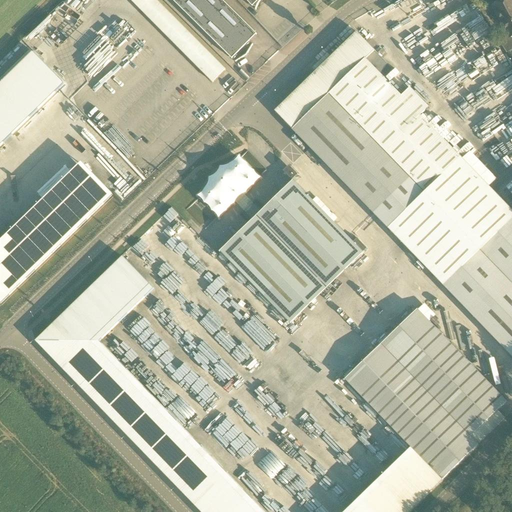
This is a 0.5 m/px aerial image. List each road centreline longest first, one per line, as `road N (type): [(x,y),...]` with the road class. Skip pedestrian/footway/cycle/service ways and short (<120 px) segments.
road 1 (unclassified): [(511,378),(242,110)]
road 2 (tertiary): [(9,330),(242,110)]
road 3 (unclassified): [(182,511),(9,330)]
road 4 (tertiary): [(242,110),(377,0)]
